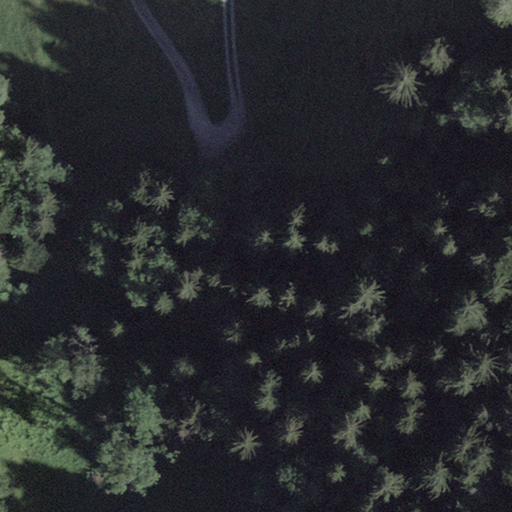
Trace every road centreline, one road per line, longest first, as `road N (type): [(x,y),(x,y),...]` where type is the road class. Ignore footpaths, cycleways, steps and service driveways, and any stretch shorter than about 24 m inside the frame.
road 1 (unclassified): [(137,0),(179,63),(204,130),(223,136),(238,126)]
road 2 (track): [(238,126),(228,0)]
